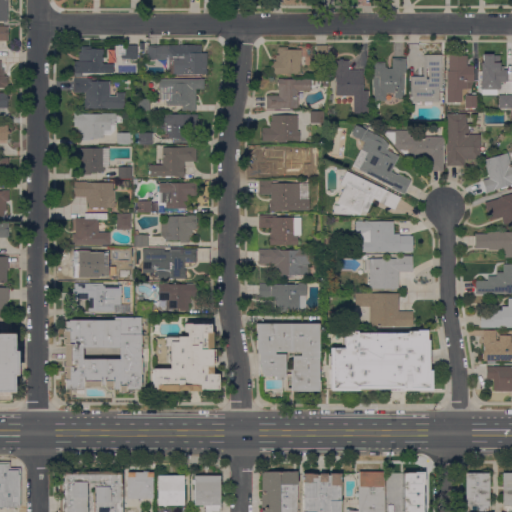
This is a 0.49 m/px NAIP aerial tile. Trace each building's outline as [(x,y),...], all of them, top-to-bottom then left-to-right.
[(0,0),(8,0),(8,1),(8,21),(0,21),(0,0)] [(8,41),(0,41),(0,26),(8,26),(8,41)] [(138,45),(138,59),(126,59),(126,45),(138,45)] [(327,45),(327,59),(316,59),(316,45),(327,45)] [(80,46),(90,46),(90,48),(103,48),(103,54),(114,54),(114,73),(74,73),(74,69),(73,69),(73,66),(74,66),(74,64),(74,61),(79,61),(79,54),(80,54),(80,46)] [(207,66),(206,66),(206,74),(183,74),(183,75),(167,75),(167,59),(148,59),(148,46),(183,46),(183,47),(185,47),(185,49),(192,49),(192,47),(200,47),(200,49),(201,49),(201,53),(207,53),(207,66)] [(301,60),(300,60),(300,74),(280,74),(272,74),(272,69),(271,69),(271,66),(272,66),(272,61),(276,61),(276,55),(279,55),(279,47),(288,47),(288,50),(301,50),(301,60)] [(481,63),(483,63),(483,54),(493,54),(493,56),(499,56),(500,66),(504,66),(504,70),(508,70),(508,81),(501,81),(501,89),(495,89),(495,94),(485,94),(485,89),(481,89),(481,63)] [(424,77),(424,55),(442,55),(442,90),(444,90),(444,100),(439,100),(439,102),(430,102),(430,105),(410,106),(410,102),(411,102),(411,95),(411,77),(424,77)] [(447,102),(447,71),(449,71),(449,56),(467,56),(467,66),(474,66),(474,81),(473,81),(473,83),(472,83),(472,85),(471,85),(471,89),(462,89),(462,102),(447,102)] [(406,58),(406,73),(404,73),(404,91),(403,91),(403,98),(395,98),(395,93),(386,93),(386,101),(374,100),(374,87),(373,87),(373,76),(374,76),(374,62),(385,62),(385,67),(387,67),(387,69),(392,69),(392,58),(406,58)] [(339,61),(339,59),(343,59),(343,61),(349,61),(349,70),(363,70),(363,91),(368,91),(368,114),(354,114),(354,96),(336,96),(336,77),(334,77),(334,61),(339,61)] [(0,88),(0,61),(1,61),(1,65),(2,65),(2,68),(4,68),(4,76),(8,76),(8,79),(8,85),(8,88),(0,88)] [(84,108),(84,107),(85,100),(85,92),(78,92),(78,79),(88,79),(88,80),(91,80),(91,81),(110,82),(110,96),(116,97),(116,93),(125,93),(125,97),(124,97),(124,109),(84,108)] [(204,79),(204,89),(196,89),(196,111),(182,111),(182,105),(166,105),(166,103),(166,100),(159,100),(159,88),(159,79),(204,79)] [(298,108),(281,108),(281,109),(266,109),(267,96),(279,96),(279,90),(278,90),(278,79),(283,79),(283,80),(297,80),(297,79),(310,79),(310,91),(298,91),(298,108)] [(0,93),(8,93),(8,98),(9,98),(9,101),(8,101),(8,108),(0,108),(0,93)] [(465,95),(478,95),(478,108),(476,108),(476,111),(469,110),(469,108),(465,108),(465,95)] [(511,108),(499,108),(499,95),(511,95),(511,108)] [(137,111),(137,99),(150,99),(150,110),(137,111)] [(324,124),(310,124),(310,112),(324,112),(324,124)] [(116,114),(116,125),(110,125),(110,131),(104,131),(103,138),(90,138),(90,141),(81,141),(81,133),(79,133),(79,126),(74,126),(74,122),(73,122),(73,118),(74,118),(74,114),(82,114),(102,114),(102,113),(116,114)] [(198,115),(198,126),(194,126),(194,135),(191,134),(191,140),(175,140),(175,138),(168,138),(168,134),(158,134),(158,114),(198,115)] [(447,114),(466,114),(466,124),(469,124),(469,135),(480,135),(480,158),(464,158),(464,166),(447,166),(447,114)] [(297,131),(300,131),(299,141),(295,141),(285,140),(285,142),(277,142),(277,141),(274,141),(262,141),(262,137),(261,137),(261,133),(262,133),(262,128),(270,128),(270,122),(271,122),(271,115),(297,115),(297,131)] [(0,125),(8,125),(8,130),(9,130),(9,134),(8,134),(8,141),(0,141),(0,125)] [(391,187),(392,186),(352,166),(361,149),(362,149),(363,148),(362,148),(364,142),(350,135),(355,125),(356,126),(359,127),(360,125),(365,125),(369,127),(367,130),(382,138),(388,145),(386,150),(399,156),(391,172),(397,175),(398,174),(411,181),(404,194),(391,187)] [(383,130),(410,130),(410,137),(443,137),(443,171),(427,171),(427,159),(406,159),(406,158),(392,144),(393,143),(391,141),(390,142),(388,140),(389,139),(388,138),(387,138),(385,136),(386,135),(383,133),(383,130)] [(117,133),(130,133),(130,140),(133,140),(133,144),(130,144),(117,145),(117,133)] [(152,133),(152,145),(139,145),(139,144),(135,144),(135,134),(139,134),(139,133),(152,133)] [(197,147),(197,162),(185,162),(185,167),(184,167),(184,177),(150,177),(150,165),(162,165),(162,148),(178,147),(197,147)] [(288,162),(289,162),(289,172),(275,172),(275,174),(266,174),(266,167),(264,167),(264,161),(259,161),(259,147),(268,147),(268,148),(288,148),(288,162)] [(109,148),(109,167),(103,168),(105,168),(105,170),(103,170),(103,172),(91,172),(91,174),(81,175),(81,170),(80,170),(80,168),(78,168),(78,160),(74,160),(74,148),(109,148)] [(511,185),(494,190),(494,191),(486,193),(483,181),(490,179),(484,159),(507,153),(510,163),(511,162),(511,185)] [(0,159),(1,159),(1,158),(9,158),(9,169),(5,169),(5,178),(4,178),(4,184),(0,184),(0,159)] [(317,178),(303,178),(303,166),(317,166),(317,178)] [(132,179),(118,179),(118,167),(132,167),(132,179)] [(336,203),(344,187),(340,185),(346,171),(385,190),(385,189),(401,197),(395,210),(379,202),(379,201),(373,199),(367,212),(363,211),(360,216),(355,213),(354,216),(350,214),(350,215),(333,214),(334,205),(339,206),(339,205),(336,203)] [(269,210),(269,208),(270,208),(270,203),(269,203),(269,202),(270,202),(270,195),(259,194),(259,181),(272,181),(272,184),(299,184),(308,184),(308,199),(309,199),(309,211),(269,210)] [(74,197),(74,190),(73,190),(73,187),(74,187),(74,182),(87,182),(87,183),(113,183),(113,190),(115,190),(115,202),(114,202),(114,203),(115,203),(115,207),(114,207),(114,208),(88,208),(88,202),(86,202),(86,197),(74,197)] [(197,183),(197,195),(186,195),(186,209),(166,209),(166,203),(162,203),(159,203),(159,192),(159,191),(158,191),(158,185),(159,185),(159,183),(197,183)] [(0,192),(2,192),(2,191),(8,191),(8,201),(6,201),(6,211),(4,211),(4,217),(0,217),(0,192)] [(511,221),(503,224),(501,217),(490,220),(485,202),(501,198),(500,197),(511,193),(511,221)] [(150,213),(137,213),(137,201),(150,201),(150,213)] [(132,214),(132,229),(117,230),(117,214),(132,214)] [(161,217),(188,217),(188,215),(196,215),(196,229),(192,229),(192,235),(189,235),(189,243),(180,243),(180,241),(165,241),(165,240),(161,235),(161,217)] [(269,245),(269,242),(269,239),(269,235),(270,235),(270,228),(259,228),(259,215),(276,215),(276,218),(299,218),(299,236),(297,236),(297,245),(269,245)] [(73,244),(73,234),(75,234),(76,218),(99,218),(99,227),(106,227),(106,232),(110,232),(110,245),(73,244)] [(413,236),(413,252),(360,252),(360,242),(361,242),(361,233),(355,233),(355,221),(393,221),(393,234),(399,234),(399,236),(413,236)] [(511,258),(503,258),(503,252),(499,252),(499,250),(489,250),(489,248),(475,248),(475,234),(487,234),(487,231),(504,231),(504,232),(511,232),(511,258)] [(148,247),(134,246),(134,235),(148,236),(148,247)] [(196,249),(196,263),(184,263),(184,270),(187,270),(187,278),(158,278),(158,273),(143,273),(143,249),(196,249)] [(258,249),(310,249),(310,264),(307,264),(307,275),(286,275),(286,278),(277,278),(277,268),(275,268),(275,264),(258,264),(258,249)] [(108,268),(106,268),(106,274),(90,274),(90,277),(81,277),(81,263),(74,263),(74,251),(108,251),(108,268)] [(412,272),(398,272),(398,289),(369,288),(369,270),(364,270),(364,259),(382,259),(382,257),(385,257),(385,259),(396,259),(396,256),(412,256),(412,272)] [(9,269),(7,269),(7,282),(0,282),(0,257),(9,257),(9,269)] [(476,281),(487,281),(487,277),(497,277),(497,273),(503,273),(503,264),(511,264),(511,293),(476,293),(476,281)] [(130,281),(117,281),(117,269),(130,269),(130,281)] [(306,309),(300,309),(300,310),(286,310),(286,312),(279,311),(279,310),(277,310),(277,305),(275,305),(275,297),(272,297),(272,298),(259,298),(259,284),(298,284),(298,283),(306,284),(306,309)] [(121,286),(121,305),(130,305),(130,312),(114,312),(114,311),(89,311),(89,299),(75,299),(75,293),(73,293),(73,290),(75,290),(75,284),(103,284),(103,286),(121,286)] [(161,284),(196,284),(196,297),(191,297),(192,303),(189,303),(189,311),(179,311),(179,308),(166,308),(166,302),(161,302),(161,284)] [(0,288),(9,288),(9,300),(7,300),(7,313),(0,313),(0,288)] [(398,293),(397,312),(412,312),(412,326),(359,326),(359,306),(354,306),(354,293),(398,293)] [(480,315),(492,315),(492,310),(501,310),(501,306),(508,306),(508,298),(511,298),(511,327),(480,328),(480,315)] [(152,315),(138,315),(138,303),(152,303),(152,315)] [(119,391),(119,390),(114,390),(114,387),(105,387),(105,385),(101,385),(101,387),(84,387),(84,390),(65,390),(66,320),(115,321),(115,318),(141,318),(141,326),(143,326),(142,344),(141,344),(141,347),(143,347),(143,355),(141,355),(140,358),(143,358),(143,374),(141,374),(141,390),(131,390),(131,391),(119,391)] [(284,380),(275,380),(275,376),(263,377),(263,373),(261,373),(261,365),(259,365),(259,354),(257,354),(257,331),(256,331),(256,324),(319,323),(320,391),(284,391),(284,380)] [(201,389),(201,391),(152,391),(153,369),(169,369),(170,346),(167,346),(167,339),(177,339),(177,337),(188,337),(188,333),(184,333),(184,324),(210,324),(210,333),(213,333),(213,350),(216,350),(216,366),(213,366),(213,374),(218,374),(218,389),(201,389)] [(408,333),(408,332),(417,332),(417,330),(426,330),(426,340),(428,340),(428,351),(429,351),(429,366),(428,366),(428,370),(431,370),(431,372),(432,372),(432,380),(431,380),(431,390),(400,390),(400,389),(357,389),(357,391),(343,391),(343,390),(330,390),(330,348),(344,348),(344,344),(344,331),(357,331),(357,333),(408,333)] [(496,331),(496,341),(499,341),(499,335),(511,335),(511,342),(511,361),(496,361),(496,363),(488,363),(488,361),(483,361),(483,351),(484,351),(484,345),(483,345),(483,331),(496,331)] [(0,333),(13,334),(13,351),(17,351),(17,375),(12,375),(12,399),(10,401),(0,401),(0,333)] [(511,366),(511,390),(511,391),(495,391),(495,390),(493,390),(493,379),(487,379),(487,366),(511,366)] [(0,507),(0,462),(10,462),(10,468),(21,468),(21,481),(20,481),(20,507),(0,507)] [(59,511),(59,473),(75,473),(75,471),(112,471),(112,473),(122,473),(122,511),(59,511)] [(262,511),(262,472),(296,472),(296,511),(262,511)] [(384,511),(346,511),(347,509),(358,509),(358,472),(383,472),(383,486),(384,486),(384,511)] [(153,473),(153,499),(127,499),(127,473),(153,473)] [(489,511),(477,511),(477,506),(465,506),(465,476),(466,476),(466,473),(489,473),(489,511)] [(511,473),(511,511),(506,511),(506,509),(504,509),(504,506),(502,506),(503,473),(511,473)] [(340,505),(342,505),(342,511),(301,511),(301,474),(340,474),(340,505)] [(158,476),(184,476),(184,505),(166,505),(166,507),(164,507),(164,505),(158,505),(158,476)] [(221,476),(221,508),(219,508),(219,511),(213,511),(205,511),(205,505),(194,505),(194,476),(221,476)] [(425,482),(425,504),(404,504),(404,501),(403,501),(403,500),(393,500),(393,479),(405,479),(407,479),(408,480),(408,482),(425,482)]
